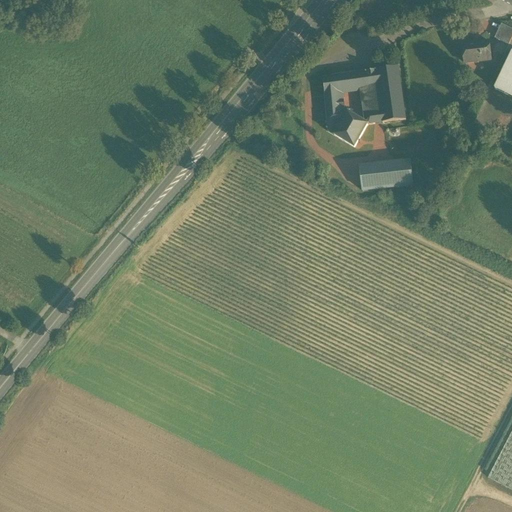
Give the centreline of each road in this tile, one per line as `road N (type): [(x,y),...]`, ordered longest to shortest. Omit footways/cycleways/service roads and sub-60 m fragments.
road 1 (primary): [(330,0),(0,388)]
road 2 (residential): [(511,7),(412,28),(305,74)]
